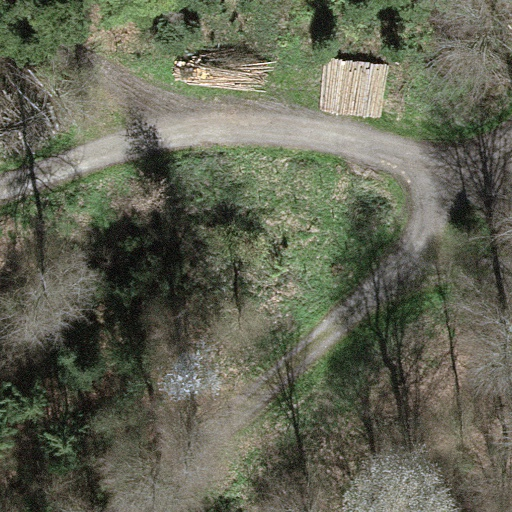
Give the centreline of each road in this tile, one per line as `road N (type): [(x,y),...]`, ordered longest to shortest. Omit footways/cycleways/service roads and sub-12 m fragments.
road 1 (track): [(0,187),(191,130),(248,127),(366,143),(466,180)]
road 2 (track): [(137,511),(397,262),(466,180)]
